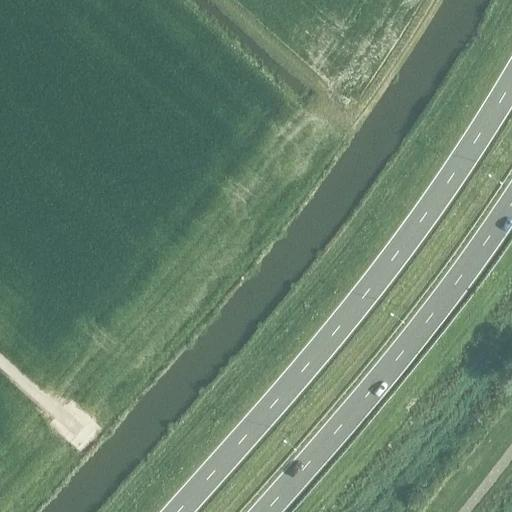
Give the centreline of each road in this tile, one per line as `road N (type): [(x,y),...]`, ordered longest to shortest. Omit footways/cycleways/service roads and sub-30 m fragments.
road 1 (trunk): [(511,68),(398,242),(171,511)]
road 2 (trunk): [(264,511),(430,316),(511,204)]
